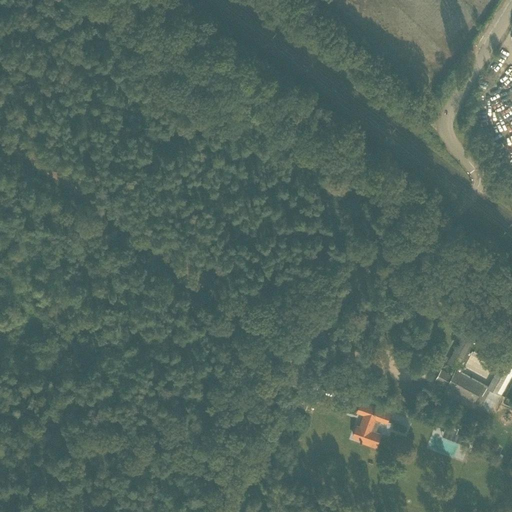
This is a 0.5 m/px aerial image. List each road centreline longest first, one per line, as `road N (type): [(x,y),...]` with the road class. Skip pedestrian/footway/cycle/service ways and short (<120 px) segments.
road 1 (unclassified): [(221,511),(331,314),(360,280),(461,209),(478,185),(445,121),(511,7)]
road 2 (track): [(0,411),(224,465)]
